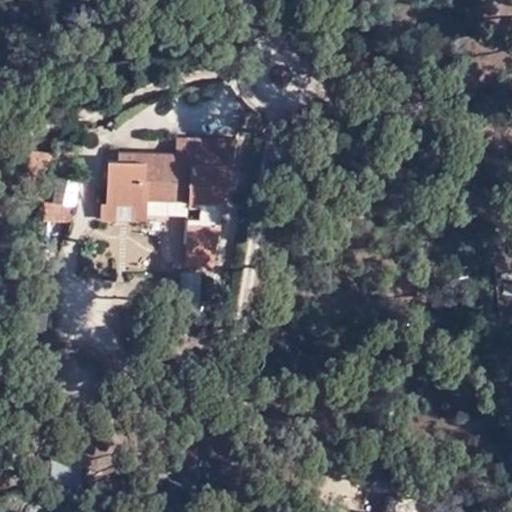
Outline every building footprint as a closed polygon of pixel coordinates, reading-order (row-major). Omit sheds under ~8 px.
[(200,220),(218,220),(227,164),(202,164),(202,139),(173,139),(173,155),(126,154),(125,163),(115,162),(105,162),(105,206),(143,207),(144,200),(186,200),(197,200),(196,207),(196,215),(199,217),(200,220)] [(202,164),(227,164),(232,139),(202,139),(202,164)] [(115,155),(115,162),(125,163),(126,154),(115,155)] [(33,206),(40,159),(20,155),(17,178),(7,177),(3,201),(33,206)] [(39,218),(67,219),(67,205),(67,199),(39,200),(39,218)] [(100,206),(99,219),(143,219),(143,207),(105,206),(100,206)] [(214,244),(218,220),(200,220),(184,220),(184,244),(214,244)] [(211,264),(214,244),(184,244),(184,263),(211,264)] [(199,277),(182,277),(180,315),(198,316),(199,277)]
